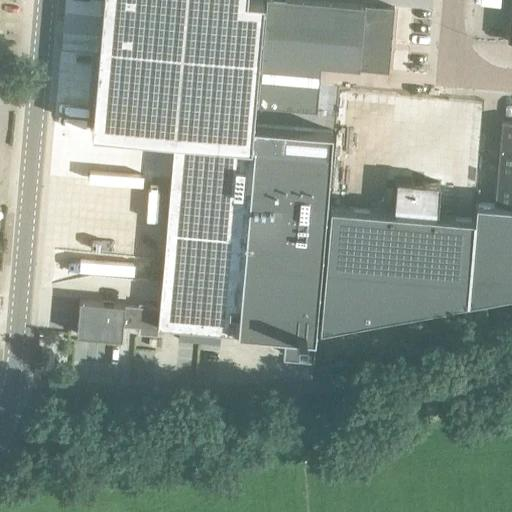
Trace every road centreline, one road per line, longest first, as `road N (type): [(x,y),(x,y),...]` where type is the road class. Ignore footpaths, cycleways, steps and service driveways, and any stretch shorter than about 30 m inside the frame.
road 1 (unclassified): [(12,389),(285,392),(511,333)]
road 2 (residential): [(12,389),(44,0)]
